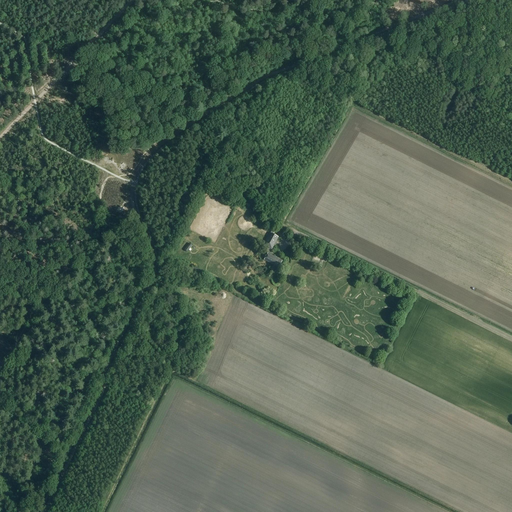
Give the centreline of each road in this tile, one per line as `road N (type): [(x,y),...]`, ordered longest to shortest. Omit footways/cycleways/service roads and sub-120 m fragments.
road 1 (track): [(74,448),(154,275),(131,198),(133,173),(188,125)]
road 2 (track): [(461,0),(262,77),(188,125)]
road 3 (track): [(251,207),(511,338)]
road 4 (track): [(0,367),(90,244),(110,172)]
